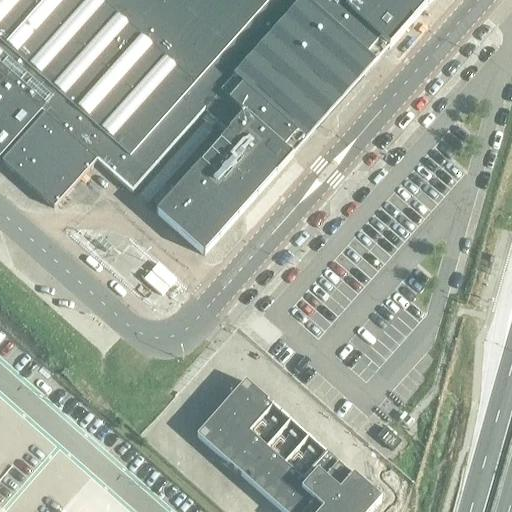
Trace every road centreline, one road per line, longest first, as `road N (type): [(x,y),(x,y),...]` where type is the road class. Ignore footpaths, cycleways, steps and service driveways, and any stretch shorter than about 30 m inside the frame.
road 1 (unclassified): [(220,295),(480,0)]
road 2 (unclassified): [(3,217),(136,333),(161,340),(188,328),(220,295)]
road 3 (unclassified): [(3,217),(136,224),(220,295)]
road 4 (primary): [(511,367),(471,511)]
